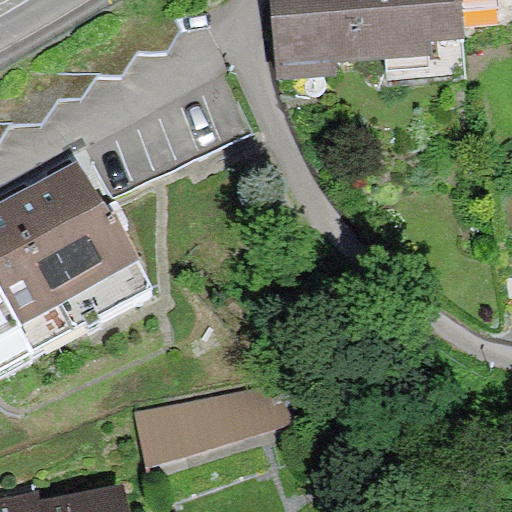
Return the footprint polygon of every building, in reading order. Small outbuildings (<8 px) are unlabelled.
[(279,4),(284,75),(427,64),(425,49),(461,46),(458,7),(457,0),(323,0),(324,1),(279,4)] [(89,163),(54,181),(119,306),(154,287),(89,163)] [(54,181),(10,204),(74,329),(119,306),(54,181)] [(0,296),(29,352),(74,329),(10,204),(0,208),(0,296)] [(0,296),(0,366),(29,352),(0,296)] [(271,372),(136,397),(136,424),(177,417),(178,443),(279,414),(271,372)] [(0,502),(0,511),(123,511),(121,489),(0,502)]
